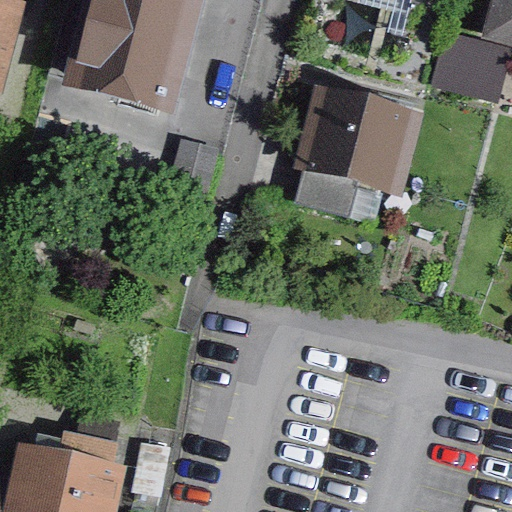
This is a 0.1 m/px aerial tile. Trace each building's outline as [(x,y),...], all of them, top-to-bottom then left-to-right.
[(211,0),(98,0),(75,89),(182,117),(211,0)] [(511,0),(497,0),(487,47),(511,52),(511,0)] [(38,9),(0,1),(0,102),(19,106),(38,9)] [(497,112),(511,60),(446,42),(432,94),(497,112)] [(428,117),(323,95),(305,178),(410,201),(428,117)] [(214,190),(222,154),(183,146),(175,181),(214,190)] [(18,487),(0,483),(0,511),(125,511),(135,466),(27,443),(18,487)]
